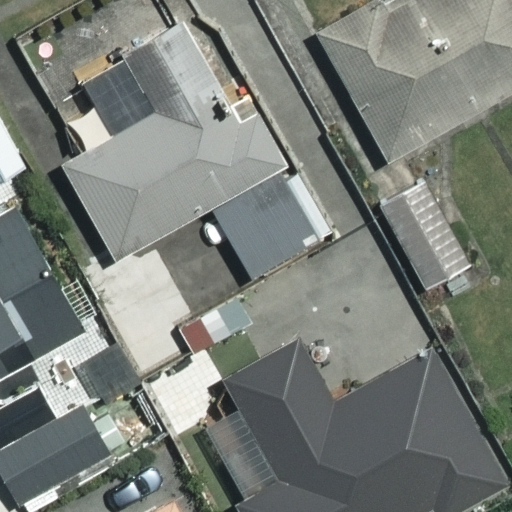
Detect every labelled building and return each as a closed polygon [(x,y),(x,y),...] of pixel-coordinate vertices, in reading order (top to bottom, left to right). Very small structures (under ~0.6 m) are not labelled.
[(511,81),(511,0),(386,0),(368,11),(362,1),(313,28),(383,154),(511,81)] [(157,30),(142,1),(69,39),(56,15),(16,36),(75,148),(57,157),(110,257),(212,202),(247,268),(315,233),(244,99),(228,107),(181,17),(157,30)] [(465,258),(423,176),(378,198),(420,281),(465,258)] [(0,374),(78,333),(7,202),(0,205),(0,374)] [(503,473),(425,331),(327,384),(291,319),(214,361),(270,463),(223,488),(236,511),(395,511),(424,497),(432,511),(503,473)] [(79,402),(0,449),(0,490),(6,500),(152,413),(138,388),(89,417),(79,402)] [(177,511),(168,495),(136,511),(177,511)]
